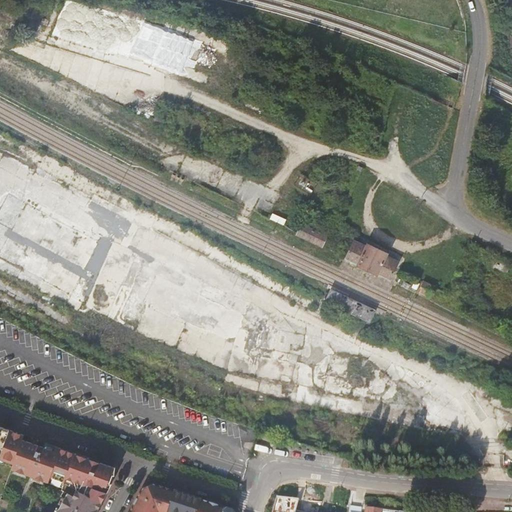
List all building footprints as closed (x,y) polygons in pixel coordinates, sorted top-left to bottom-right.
[(323,247),(328,235),(302,223),(297,235),(323,247)] [(367,245),(354,239),(346,258),(358,264),(380,274),(391,279),(400,261),(389,255),(390,253),(368,243),(367,245)] [(83,272),(92,273),(94,261),(85,259),(83,272)] [(174,275),(198,284),(203,271),(179,262),(174,275)] [(431,296),(435,285),(424,280),(419,291),(431,296)] [(331,288),(327,295),(335,298),(332,304),(349,312),(355,299),(331,288)] [(335,298),(327,295),(325,300),(332,304),(335,298)] [(377,310),(355,299),(349,312),(371,322),(377,310)] [(279,399),(400,425),(403,410),(282,384),(279,399)] [(412,410),(409,425),(427,429),(430,414),(412,410)] [(11,427),(0,423),(0,455),(14,461),(12,466),(64,485),(63,487),(68,490),(56,511),(96,511),(113,481),(114,473),(116,473),(115,464),(46,440),(45,444),(23,436),(25,432),(11,427)] [(236,511),(235,509),(228,507),(157,483),(143,489),(130,511),(236,511)] [(314,511),(316,500),(294,497),(290,511),(314,511)] [(338,511),(340,504),(316,500),(314,511),(338,511)]
